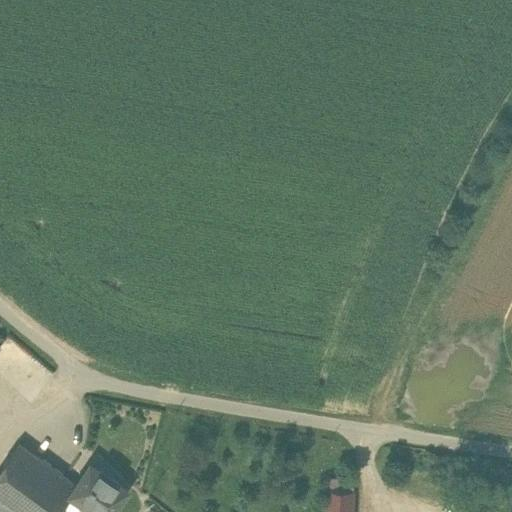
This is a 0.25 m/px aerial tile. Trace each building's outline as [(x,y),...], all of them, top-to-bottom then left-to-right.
[(77,483),(19,442),(0,470),(0,501),(14,511),(58,511),(79,484),(77,483)] [(113,511),(129,488),(92,462),(77,483),(79,484),(58,511),(113,511)] [(354,480),(331,478),(330,490),(354,491),(354,480)] [(330,490),(327,490),(326,511),(354,511),(355,491),(354,491),(330,490)] [(0,511),(14,511),(0,501),(0,511)]
